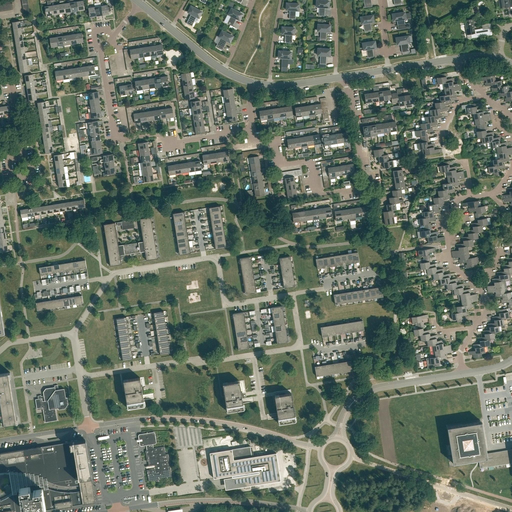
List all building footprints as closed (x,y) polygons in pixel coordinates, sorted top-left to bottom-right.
[(44,7),(46,16),(53,15),(51,6),(51,5),(51,2),(50,1),(50,0),(46,0),(46,1),(47,1),(48,6),(44,7)] [(70,1),(72,12),(78,11),(77,1),(73,2),(73,0),(69,0),(70,1)] [(77,1),(78,11),(85,10),(83,0),(77,1)] [(328,8),(329,1),(316,0),(316,7),(319,7),(318,16),(324,16),(325,8),(328,8)] [(511,0),(497,0),(499,9),(510,7),(510,9),(511,8),(511,0)] [(298,11),(299,4),(286,3),(286,10),(289,10),(289,19),(295,19),(296,11),(298,11)] [(101,6),(102,16),(109,15),(109,12),(111,11),(110,7),(108,7),(107,5),(101,6)] [(96,17),(102,16),(101,6),(94,7),(96,17)] [(199,18),(202,12),(191,6),(188,12),(191,14),(186,23),(192,26),(196,17),(199,18)] [(89,18),(96,17),(94,7),(88,8),(89,18)] [(239,20),(242,14),(231,9),(228,15),(231,16),(227,24),(232,26),(236,19),(239,20)] [(405,19),(404,12),(392,14),(393,21),(397,20),(398,30),(410,28),(409,26),(405,27),(404,19),(405,19)] [(373,15),(360,17),(361,24),(363,24),(364,32),(372,31),(370,23),(374,22),(373,15)] [(471,34),(474,30),(472,19),(464,20),(466,35),(471,34)] [(330,32),(330,25),(318,24),(317,31),(320,31),(320,37),(317,37),(317,41),(320,41),(320,40),(326,40),(326,32),(330,32)] [(294,35),(294,28),(282,27),(282,34),(285,34),(284,43),(292,43),(292,35),(294,35)] [(474,30),(471,34),(471,38),(490,35),(489,29),(482,30),(482,29),(474,30)] [(230,43),(233,37),(222,31),(219,37),(220,38),(215,47),(222,50),(227,41),(230,43)] [(75,34),(77,43),(83,42),(82,33),(75,34)] [(57,47),(64,45),(62,36),(56,37),(57,47)] [(408,36),(396,38),(397,45),(400,44),(402,53),(409,52),(408,43),(409,43),(412,42),(411,36),(408,36)] [(51,48),(57,47),(56,37),(49,38),(51,48)] [(374,57),(372,49),(376,48),(375,41),(362,43),(363,50),(366,50),(367,58),(374,57)] [(155,45),(157,55),(163,54),(162,44),(155,45)] [(129,49),(123,50),(124,53),(130,52),(130,55),(131,58),(131,59),(138,58),(136,49),(129,50),(129,49)] [(330,56),(330,49),(318,49),(317,55),(320,56),(320,64),(326,65),(326,56),(330,56)] [(291,59),(291,52),(279,51),(278,58),(282,58),(281,67),(287,67),(288,59),(291,59)] [(87,66),(88,76),(95,75),(94,65),(87,66)] [(69,79),(68,69),(64,70),(64,68),(63,67),(61,67),(61,70),(63,80),(69,79)] [(69,79),(76,78),(74,68),(68,69),(69,79)] [(56,81),(63,80),(61,70),(55,71),(56,81)] [(182,80),(192,79),(190,72),(181,74),(182,80)] [(436,78),(434,78),(435,85),(437,84),(443,84),(443,83),(448,83),(448,80),(446,80),(446,77),(447,77),(446,73),(440,74),(441,77),(436,78)] [(490,82),(495,81),(494,75),(478,78),(478,81),(484,81),(484,80),(485,80),(485,83),(484,83),(485,87),(491,86),(491,85),(490,82)] [(160,77),(162,86),(168,85),(167,76),(160,77)] [(448,83),(443,83),(443,84),(444,89),(460,87),(460,85),(460,83),(454,84),(454,85),(453,85),(453,82),(454,82),(453,78),(447,79),(448,80),(448,83)] [(136,91),(143,90),(141,80),(133,81),(134,89),(136,89),(136,91)] [(497,87),(502,86),(501,80),(495,81),(490,82),(491,85),(492,85),(492,88),(491,88),(492,92),(497,91),(497,90),(497,87)] [(125,85),(127,95),(133,93),(132,84),(125,85)] [(385,101),(383,91),(379,92),(378,87),(380,86),(380,84),(376,85),(379,102),(385,101)] [(120,96),(127,95),(125,85),(119,86),(120,96)] [(503,92),(509,91),(508,86),(502,87),(502,86),(497,87),(497,90),(499,90),(499,93),(498,93),(498,97),(504,96),(504,95),(503,92)] [(460,87),(444,89),(445,95),(450,95),(450,97),(451,98),(456,97),(456,94),(454,94),(454,91),(455,90),(455,91),(461,90),(460,87)] [(224,97),(233,95),(232,89),(223,90),(224,97)] [(510,97),(511,97),(511,91),(509,92),(509,91),(503,92),(504,95),(505,95),(506,98),(505,98),(505,102),(511,101),(511,100),(510,97)] [(89,100),(99,98),(98,92),(83,94),(83,97),(89,96),(89,100)] [(195,98),(194,92),(184,93),(185,100),(195,98)] [(373,104),(372,103),(371,93),(364,94),(366,106),(373,104)] [(398,97),(397,94),(397,93),(391,94),(390,94),(391,100),(392,104),(398,103),(397,97),(398,97)] [(225,103),(235,102),(233,95),(224,97),(225,103)] [(410,95),(404,96),(405,105),(406,108),(412,107),(412,104),(410,95)] [(449,98),(450,97),(450,95),(445,95),(439,96),(440,102),(445,102),(446,104),(446,105),(452,104),(451,100),(450,101),(449,98)] [(191,108),(201,107),(200,100),(190,102),(191,108)] [(2,101),(3,105),(3,106),(4,114),(11,113),(9,105),(5,106),(5,105),(4,101),(2,101)] [(223,110),(236,108),(235,102),(225,103),(225,107),(223,107),(223,110)] [(440,102),(434,103),(435,109),(440,108),(441,111),(441,112),(447,111),(446,107),(445,108),(444,104),(446,104),(445,102),(440,102)] [(321,108),(321,105),(320,103),(314,104),(315,114),(322,113),(322,111),(321,108)] [(478,113),(478,110),(477,110),(476,107),(477,107),(477,103),(470,104),(471,107),(466,108),(467,114),(473,113),(478,113)] [(285,107),(286,117),(293,116),(291,106),(285,107)] [(296,117),(303,116),(301,106),(294,108),(296,117)] [(165,109),(167,118),(173,117),(172,107),(165,109)] [(227,116),(237,114),(236,108),(223,110),(224,112),(226,112),(227,116)] [(278,108),(272,109),(273,119),(274,122),(280,121),(280,118),(278,108)] [(435,109),(430,110),(431,116),(436,115),(436,118),(436,119),(442,118),(441,114),(440,115),(440,111),(441,111),(440,108),(435,109)] [(474,119),(491,117),(490,113),(484,114),(485,115),(483,115),(483,112),(484,112),(483,108),(478,109),(478,110),(478,113),(473,113),(474,119)] [(161,119),(167,118),(165,109),(159,110),(161,119)] [(260,121),(267,120),(265,110),(259,111),(260,121)] [(89,119),(102,117),(101,111),(91,112),(88,113),(89,119)] [(135,124),(141,123),(140,113),(133,114),(133,115),(134,118),(134,121),(135,124)] [(194,121),(203,120),(202,113),(192,115),(194,121)] [(237,114),(227,116),(227,120),(224,120),(225,124),(228,123),(228,122),(238,121),(237,114)] [(435,118),(436,118),(436,115),(431,116),(425,117),(426,123),(431,122),(431,125),(431,126),(437,125),(437,121),(435,121),(435,118)] [(477,128),(486,127),(486,124),(485,124),(484,121),(485,120),(485,121),(491,120),(491,117),(474,119),(475,126),(477,125),(477,128)] [(195,128),(204,126),(203,120),(194,121),(195,128)] [(89,129),(98,127),(97,121),(88,122),(89,129)] [(388,122),(390,132),(397,131),(395,121),(388,122)] [(420,124),(418,124),(419,130),(421,130),(426,129),(427,132),(427,133),(432,132),(432,128),(431,128),(430,125),(431,125),(431,122),(426,123),(420,124)] [(371,137),(377,136),(376,124),(369,126),(371,137)] [(204,126),(195,128),(196,134),(205,133),(204,126)] [(365,138),(371,137),(369,126),(363,127),(365,138)] [(488,136),(487,133),(486,134),(486,130),(487,130),(486,127),(477,128),(478,132),(476,132),(477,138),(483,137),(488,136)] [(307,146),(306,136),(303,137),(302,132),(303,132),(302,129),(298,130),(299,133),(299,136),(301,147),(307,146)] [(419,130),(415,131),(416,137),(421,136),(421,140),(428,139),(427,135),(426,135),(425,132),(427,132),(426,129),(421,130),(419,130)] [(342,133),(343,143),(350,142),(348,132),(342,133)] [(495,141),(494,139),(493,139),(492,136),(494,135),(493,132),(487,133),(488,136),(483,137),(484,143),(489,142),(495,141)] [(337,144),(343,143),(342,133),(335,134),(337,144)] [(312,135),(314,145),(320,144),(319,134),(312,135)] [(330,145),(337,144),(335,134),(329,135),(330,145)] [(501,146),(501,144),(499,144),(499,141),(500,140),(500,137),(494,138),(494,139),(495,141),(489,142),(490,148),(496,147),(501,146)] [(288,149),(295,148),(293,138),(287,139),(287,140),(288,147),(288,149)] [(429,148),(429,145),(428,145),(427,142),(428,142),(428,139),(421,140),(422,143),(417,143),(418,150),(424,149),(429,148)] [(139,150),(149,148),(148,142),(138,143),(139,150)] [(497,153),(511,150),(511,147),(507,148),(507,149),(506,149),(506,146),(507,146),(506,142),(501,143),(501,144),(501,146),(496,147),(497,153)] [(429,148),(424,149),(425,155),(442,152),(441,149),(435,150),(434,150),(434,147),(435,147),(434,144),(429,144),(429,145),(429,148)] [(92,148),(89,148),(90,155),(102,153),(101,147),(92,148)] [(384,155),(383,149),(373,150),(374,157),(378,156),(384,155)] [(503,158),(504,161),(504,162),(509,161),(509,157),(508,158),(507,154),(508,154),(508,155),(511,154),(511,150),(497,153),(498,159),(503,158)] [(221,152),(223,162),(229,161),(228,151),(221,152)] [(104,162),(114,161),(113,154),(103,156),(103,160),(101,160),(100,161),(101,163),(104,162)] [(204,165),(210,164),(208,154),(202,155),(204,165)] [(389,161),(391,160),(391,158),(388,158),(388,154),(384,155),(378,156),(379,163),(383,162),(389,161)] [(250,164),(260,163),(258,156),(255,157),(252,157),(249,158),(250,164)] [(502,161),(504,161),(503,158),(498,159),(492,160),(493,166),(498,165),(499,168),(499,169),(505,168),(504,164),(503,164),(502,161)] [(193,161),(195,171),(201,170),(200,160),(193,161)] [(383,162),(384,168),(397,166),(396,164),(393,164),(393,160),(391,160),(389,161),(383,162)] [(142,169),(152,168),(151,161),(141,163),(142,169)] [(451,171),(451,168),(449,168),(449,165),(450,165),(449,161),(444,162),(443,162),(444,165),(439,166),(440,172),(446,171),(451,171)] [(251,171),(261,169),(260,163),(250,164),(251,171)] [(169,175),(176,174),(174,164),(167,165),(169,175)] [(347,165),(348,174),(355,173),(353,164),(347,165)] [(342,175),(348,174),(347,165),(340,166),(342,175)] [(498,168),(499,168),(498,165),(493,166),(488,167),(489,173),(493,172),(493,176),(500,175),(499,171),(498,171),(498,168)] [(447,177),(463,175),(463,171),(457,172),(457,173),(456,173),(455,170),(457,170),(456,166),(451,167),(451,168),(451,171),(446,171),(447,177)] [(115,167),(105,168),(106,172),(103,173),(103,177),(115,175),(115,174),(116,174),(115,167)] [(336,178),(336,177),(334,167),(327,168),(328,169),(328,172),(329,175),(329,178),(329,179),(336,178)] [(143,176),(153,174),(152,168),(142,169),(143,176)] [(252,177),(262,175),(261,169),(251,171),(252,177)] [(153,174),(143,176),(144,182),(154,181),(153,174)] [(253,183),(263,182),(262,175),(252,177),(253,183)] [(453,182),(453,185),(454,186),(459,185),(459,182),(457,182),(457,179),(458,178),(458,179),(464,178),(463,175),(447,177),(448,183),(453,182)] [(285,185),(295,183),(294,177),(292,177),(289,177),(287,178),(284,178),(285,185)] [(254,190),(264,188),(263,182),(253,183),(254,190)] [(404,182),(395,184),(396,190),(401,189),(405,189),(409,188),(409,187),(407,186),(405,186),(404,182)] [(452,186),(453,185),(453,182),(448,183),(442,184),(443,190),(448,189),(449,192),(449,193),(455,192),(454,188),(453,189),(452,186)] [(508,195),(502,195),(503,199),(511,197),(511,187),(507,189),(508,192),(509,192),(509,195),(508,195)] [(264,188),(254,190),(255,196),(265,195),(264,188)] [(447,193),(449,192),(448,189),(443,190),(437,191),(438,197),(443,196),(444,199),(444,200),(450,199),(449,195),(448,196),(447,193)] [(296,190),(286,191),(288,198),(297,196),(296,190)] [(399,200),(398,196),(393,197),(389,198),(390,204),(395,203),(395,204),(399,203),(404,202),(403,199),(399,200)] [(443,199),(444,199),(443,196),(438,197),(432,198),(433,204),(439,203),(439,206),(439,207),(445,206),(444,202),(443,203),(443,199)] [(511,197),(503,199),(503,202),(509,201),(510,201),(511,204),(510,204),(510,207),(511,206),(511,197)] [(474,211),(474,210),(474,207),(481,206),(480,200),(461,203),(462,207),(468,206),(468,205),(469,205),(469,208),(468,208),(469,212),(474,211)] [(396,207),(395,204),(395,203),(390,204),(386,205),(387,211),(393,211),(400,209),(400,207),(396,207)] [(438,206),(439,206),(439,203),(433,204),(428,205),(429,211),(434,210),(434,213),(434,214),(440,213),(439,209),(438,209),(438,206)] [(360,207),(362,217),(368,216),(367,206),(360,207)] [(475,217),(482,216),(481,213),(486,212),(485,206),(481,206),(474,207),(474,210),(475,210),(476,214),(475,214),(475,217)] [(324,208),(326,218),(332,217),(330,207),(324,208)] [(355,218),(362,217),(360,207),(354,208),(355,218)] [(354,208),(347,209),(349,219),(349,222),(356,221),(355,218),(354,208)] [(342,220),(349,219),(347,209),(341,210),(342,220)] [(336,221),(342,220),(341,210),(334,211),(336,221)] [(434,216),(433,213),(434,213),(434,210),(429,211),(423,212),(421,212),(422,218),(424,218),(429,217),(430,220),(430,221),(435,220),(435,216),(434,216)] [(293,223),(300,222),(298,212),(292,213),(293,223)] [(487,218),(482,219),(482,216),(475,217),(476,220),(477,220),(478,223),(476,223),(477,226),(482,225),(488,224),(491,224),(490,218),(489,218),(487,218)] [(145,252),(146,260),(157,259),(151,217),(139,219),(143,242),(118,246),(115,223),(103,225),(110,266),(121,264),(120,256),(145,252)] [(394,217),(384,218),(385,225),(395,223),(394,217)] [(428,220),(430,220),(429,217),(424,218),(422,218),(418,219),(419,225),(424,225),(424,228),(431,227),(430,223),(429,223),(428,220)] [(477,226),(476,223),(471,224),(471,227),(472,227),(473,230),(472,230),(472,233),(477,232),(483,231),(482,225),(477,226)] [(432,236),(432,233),(430,233),(430,230),(431,230),(431,227),(424,228),(425,231),(420,232),(421,238),(427,237),(432,236)] [(472,233),(472,230),(471,230),(466,231),(466,234),(467,234),(468,237),(467,237),(467,240),(472,239),(478,238),(477,232),(472,233)] [(432,236),(427,237),(428,243),(444,240),(444,237),(438,238),(437,238),(436,235),(438,235),(437,231),(432,232),(432,233),(432,236)] [(467,240),(467,237),(461,238),(462,241),(463,241),(463,244),(462,244),(462,247),(468,246),(473,245),(472,239),(467,240)] [(192,241),(189,241),(177,243),(178,249),(190,247),(193,247),(192,241)] [(511,241),(503,243),(504,247),(510,246),(510,245),(511,245),(511,248),(510,248),(511,252),(511,251),(511,241)] [(462,247),(462,244),(462,243),(456,244),(457,248),(458,248),(458,251),(457,251),(451,251),(452,255),(468,252),(468,246),(462,247)] [(423,259),(430,258),(429,255),(428,255),(427,252),(429,252),(435,252),(434,248),(417,251),(419,257),(423,256),(423,259)] [(464,259),(469,258),(468,252),(452,255),(452,258),(458,257),(459,256),(460,259),(459,260),(459,263),(465,262),(464,259)] [(475,257),(469,258),(464,259),(465,262),(466,262),(467,265),(465,265),(466,268),(477,267),(476,263),(478,263),(477,257),(475,257)] [(419,260),(420,269),(426,268),(431,268),(431,265),(429,265),(429,262),(430,262),(430,258),(423,259),(419,260)] [(438,273),(438,270),(436,270),(435,267),(437,267),(436,263),(431,264),(431,265),(431,268),(426,268),(427,275),(432,274),(438,273)] [(511,267),(507,268),(507,265),(507,264),(501,265),(502,269),(503,268),(504,272),(502,272),(503,275),(510,274),(511,273),(511,267)] [(438,273),(432,274),(433,279),(434,279),(434,280),(440,279),(445,278),(444,275),(443,275),(442,272),(444,272),(443,268),(437,269),(438,270),(438,273)] [(503,275),(502,272),(502,271),(496,272),(497,276),(498,275),(499,279),(497,279),(498,282),(506,280),(511,280),(510,274),(503,275)] [(451,283),(451,280),(449,280),(449,277),(450,277),(450,273),(444,274),(444,275),(445,278),(440,279),(441,285),(451,283)] [(498,282),(497,279),(497,278),(492,279),(492,283),(494,282),(494,286),(493,286),(493,285),(487,286),(487,290),(504,287),(507,287),(506,280),(498,282)] [(451,283),(445,284),(446,290),(447,290),(452,289),(453,289),(458,288),(458,285),(456,286),(455,282),(457,282),(457,279),(451,279),(451,280),(451,283)] [(453,289),(452,289),(453,295),(454,295),(459,294),(460,294),(465,293),(464,290),(463,291),(462,287),(464,287),(463,284),(458,285),(458,288),(453,289)] [(500,297),(500,296),(500,294),(507,292),(507,287),(504,287),(487,290),(488,293),(494,292),(494,291),(495,291),(496,294),(494,294),(495,298),(500,297)] [(460,294),(459,294),(460,300),(461,300),(477,297),(477,294),(471,295),(471,296),(469,296),(469,293),(471,292),(470,289),(464,290),(465,293),(460,294)] [(506,299),(511,298),(511,292),(507,292),(500,294),(500,296),(502,296),(502,299),(501,300),(501,303),(507,302),(506,299)] [(467,305),(467,308),(473,308),(472,304),(471,304),(470,301),(472,301),(472,302),(478,301),(477,297),(461,300),(462,306),(467,305)] [(465,308),(467,308),(467,305),(462,306),(456,307),(457,313),(462,312),(462,315),(463,315),(468,315),(468,311),(466,311),(465,308)] [(503,309),(496,310),(497,314),(499,313),(499,317),(498,317),(498,320),(503,319),(509,318),(508,312),(507,312),(506,309),(503,309)] [(461,315),(462,315),(462,312),(457,313),(451,314),(452,320),(457,319),(457,322),(464,321),(463,318),(461,318),(461,315)] [(417,326),(423,325),(423,321),(422,322),(421,318),(422,318),(423,319),(428,318),(428,314),(411,317),(412,323),(415,323),(415,326),(417,326)] [(498,320),(498,317),(497,316),(492,317),(492,320),(494,320),(494,323),(493,324),(493,326),(500,325),(504,325),(503,319),(498,320)] [(493,323),(487,324),(488,327),(489,327),(490,330),(488,331),(489,333),(494,333),(499,332),(499,331),(501,331),(500,325),(493,326),(493,324),(493,323)] [(425,334),(425,331),(423,332),(423,328),(424,328),(423,325),(417,326),(415,326),(413,327),(413,330),(414,336),(420,335),(425,334)] [(432,339),(431,336),(430,337),(430,333),(431,333),(430,330),(424,331),(425,331),(425,334),(420,335),(421,341),(427,340),(432,339)] [(489,333),(488,331),(488,330),(482,331),(483,334),(484,334),(485,337),(483,338),(484,340),(489,340),(495,339),(494,333),(489,333)] [(438,344),(438,342),(437,342),(436,339),(437,338),(437,335),(431,336),(432,339),(427,340),(427,346),(431,346),(438,344)] [(484,340),(483,338),(483,337),(478,338),(478,341),(480,341),(480,344),(479,344),(479,347),(484,346),(490,346),(489,340),(484,340)] [(432,351),(451,348),(450,345),(445,346),(445,347),(443,347),(443,344),(444,343),(444,340),(438,341),(438,342),(438,344),(431,346),(432,351)] [(479,347),(479,344),(473,345),(473,348),(475,348),(475,351),(474,351),(468,352),(469,355),(473,354),(481,353),(485,353),(484,346),(479,347)] [(440,356),(441,359),(441,360),(446,359),(446,355),(444,355),(444,352),(445,352),(446,353),(451,352),(451,348),(432,351),(433,357),(440,356)] [(429,358),(426,359),(427,368),(442,366),(441,362),(440,362),(439,359),(441,359),(440,356),(433,357),(429,358)] [(17,418),(10,377),(11,377),(10,372),(0,373),(0,399),(4,424),(18,422),(17,418)] [(128,408),(144,406),(140,378),(123,380),(125,392),(128,408)] [(227,412),(244,409),(243,403),(239,381),(223,384),(224,396),(225,397),(227,412)] [(58,389),(58,385),(54,386),(55,387),(46,388),(43,392),(44,399),(42,399),(42,398),(35,399),(37,408),(43,407),(45,422),(57,420),(55,408),(58,408),(58,409),(64,408),(65,409),(68,404),(68,400),(67,398),(67,397),(66,397),(64,389),(58,389)] [(279,424),(295,421),(291,393),(274,396),(276,406),(277,413),(278,418),(279,424)] [(511,449),(486,453),(484,438),(482,439),(480,423),(462,426),(462,425),(447,427),(450,444),(450,445),(453,463),(475,460),(476,460),(478,459),(479,459),(480,468),(511,463),(511,449)] [(147,449),(153,448),(153,444),(155,444),(156,443),(155,433),(153,432),(139,434),(138,436),(139,445),(141,446),(146,445),(147,449)] [(95,502),(85,440),(78,441),(70,442),(71,449),(74,448),(80,486),(80,491),(83,504),(90,503),(95,502)] [(0,473),(3,473),(9,473),(15,473),(21,474),(27,475),(34,477),(40,479),(54,484),(60,486),(66,486),(72,486),(78,486),(80,486),(74,448),(71,449),(70,442),(65,443),(60,444),(56,444),(57,444),(47,446),(39,447),(30,449),(24,449),(23,449),(23,450),(16,451),(16,450),(15,451),(8,452),(6,452),(0,453),(0,473)] [(252,457),(251,451),(250,446),(210,453),(214,479),(232,476),(233,484),(244,483),(245,489),(250,489),(250,486),(280,481),(276,453),(252,457)] [(145,452),(146,460),(168,456),(168,454),(165,454),(164,447),(153,448),(147,449),(147,450),(146,451),(145,452)] [(170,466),(168,456),(146,460),(147,461),(148,462),(148,465),(149,470),(170,466)] [(171,477),(170,466),(149,470),(146,470),(148,481),(154,481),(158,480),(159,480),(159,479),(171,477)] [(0,511),(33,511),(35,511),(44,510),(46,510),(55,509),(56,509),(63,507),(63,508),(64,507),(71,506),(73,506),(83,504),(80,491),(79,491),(79,492),(73,492),(67,492),(61,492),(55,491),(48,489),(40,485),(36,484),(32,484),(28,484),(24,485),(21,487),(17,490),(12,495),(6,498),(1,501),(0,501),(0,511)]
